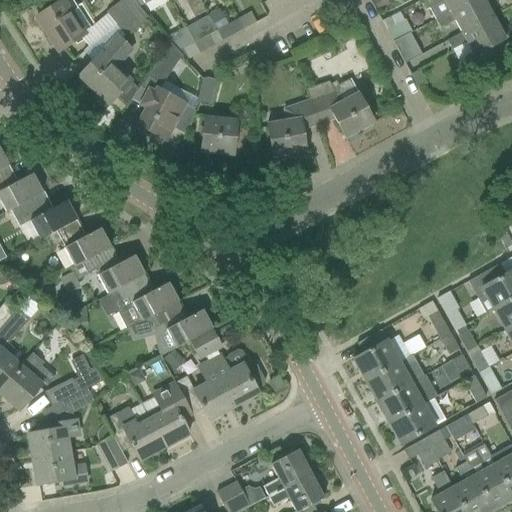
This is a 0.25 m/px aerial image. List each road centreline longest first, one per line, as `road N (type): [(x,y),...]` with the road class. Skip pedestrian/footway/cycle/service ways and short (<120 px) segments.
road 1 (residential): [(511,101),(423,143),(216,277)]
road 2 (residential): [(317,401),(148,494),(80,511)]
road 3 (residential): [(216,277),(21,102)]
road 4 (residential): [(317,401),(216,277)]
road 5 (residential): [(377,511),(317,401)]
